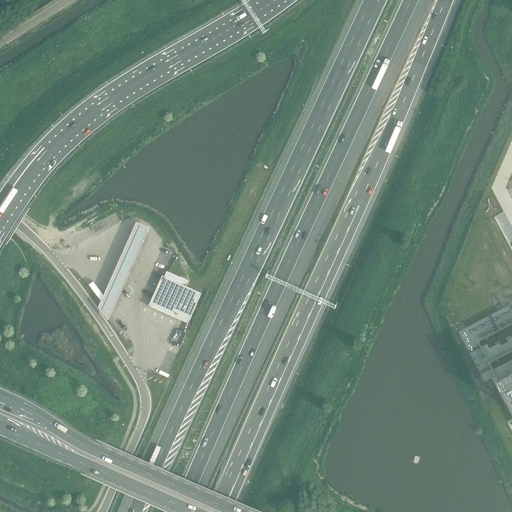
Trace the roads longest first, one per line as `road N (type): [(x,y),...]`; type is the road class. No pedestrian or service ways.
road 1 (track): [(476,0),(465,36),(476,83),(470,109),(309,460),(324,493),(360,511)]
road 2 (motorway): [(375,0),(133,511)]
road 3 (motorway): [(177,511),(416,0)]
road 4 (motorway): [(222,511),(444,0)]
road 5 (motorway): [(275,0),(78,124),(0,220)]
road 6 (primary): [(234,511),(0,401)]
road 7 (primary): [(0,424),(193,511)]
